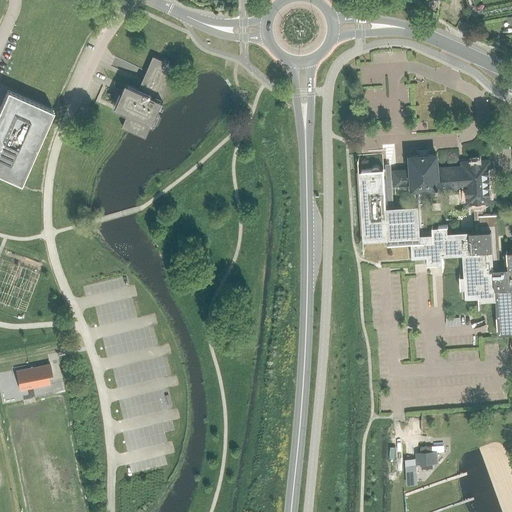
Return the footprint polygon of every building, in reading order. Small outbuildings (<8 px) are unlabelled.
[(128,113),(122,127),(129,129),(146,137),(157,112),(159,108),(163,99),(177,66),(153,56),(139,89),(126,83),(121,94),(115,107),(128,113)] [(8,90),(1,105),(0,107),(0,173),(21,182),(53,110),(8,90)] [(484,215),(483,203),(491,202),(488,161),(462,163),(462,167),(437,169),(436,154),(409,156),(410,171),(394,172),(394,180),(391,180),(391,178),(383,178),(383,169),(379,169),(378,167),(377,166),(376,166),(374,166),(372,166),(371,168),(371,170),(358,171),(362,237),(361,238),(360,239),(360,241),(360,242),(361,244),(363,244),(365,244),(366,243),(367,242),(367,241),(387,239),(387,244),(411,242),(412,257),(426,256),(427,263),(426,263),(426,264),(442,263),(442,269),(443,269),(442,255),(462,254),(464,275),(460,276),(460,275),(459,275),(460,289),(461,289),(461,288),(464,288),(465,298),(478,297),(478,301),(496,300),(498,335),(511,333),(511,250),(506,251),(508,266),(500,266),(497,214),(484,215)] [(45,365),(16,370),(20,390),(49,384),(47,374),(52,373),(50,364),(45,365)] [(421,453),(418,454),(419,463),(421,463),(421,464),(421,469),(426,469),(427,467),(429,469),(433,468),(433,463),(433,462),(435,462),(434,452),(432,453),(432,451),(432,446),(427,447),(426,448),(424,447),(420,447),(420,452),(421,453)] [(415,459),(405,460),(406,466),(407,482),(417,481),(416,465),(415,459)]
